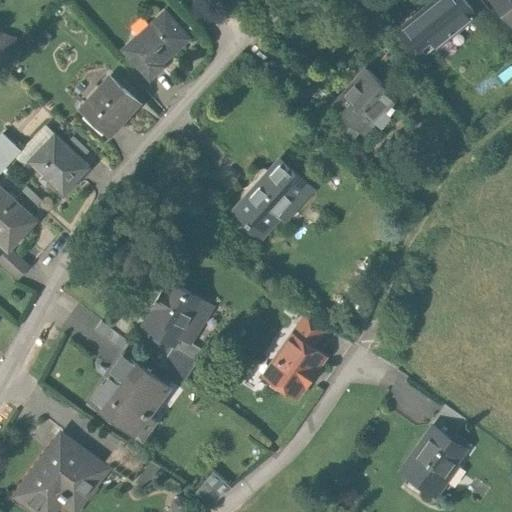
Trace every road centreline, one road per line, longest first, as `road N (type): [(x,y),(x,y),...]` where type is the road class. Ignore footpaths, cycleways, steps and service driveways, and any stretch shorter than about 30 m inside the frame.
road 1 (residential): [(0,389),(118,179),(239,36)]
road 2 (track): [(511,127),(466,165),(359,354)]
road 3 (residential): [(215,511),(294,449),(359,354)]
